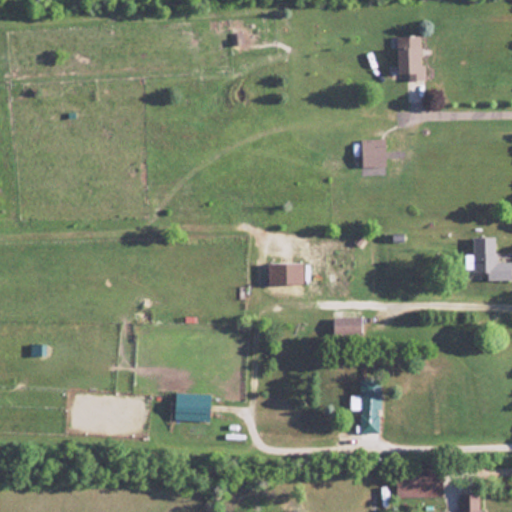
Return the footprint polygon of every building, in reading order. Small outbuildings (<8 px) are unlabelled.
[(394,36),(396,74),(406,73),(406,80),(423,79),(422,65),(418,65),(417,36),(394,36)] [(383,166),(382,138),(358,139),(359,166),(383,166)] [(509,280),(509,262),(493,261),(493,237),(470,237),(470,254),(462,254),(462,269),(471,269),(471,273),(485,273),(485,279),(509,280)] [(301,283),(301,262),(265,263),(266,284),(301,283)] [(330,317),(331,336),(359,335),(359,316),(330,317)] [(43,344),(29,344),(28,355),(43,355),(43,344)] [(357,395),(348,395),(348,409),(358,409),(358,433),(378,432),(377,378),(357,379),(357,395)] [(208,394),(173,392),(172,419),(207,421),(208,394)] [(440,496),(439,469),(393,470),(394,497),(440,496)] [(374,485),(374,502),(386,502),(386,485),(374,485)] [(481,511),(477,511),(476,493),(456,494),(456,511),(481,511)]
